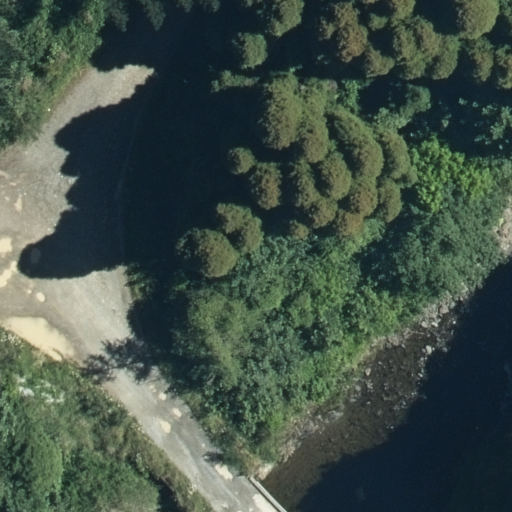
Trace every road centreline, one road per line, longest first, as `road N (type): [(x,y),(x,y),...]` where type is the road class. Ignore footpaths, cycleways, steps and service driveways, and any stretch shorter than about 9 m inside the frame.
road 1 (unclassified): [(211,444),(19,146)]
road 2 (unclassified): [(19,146),(167,0)]
